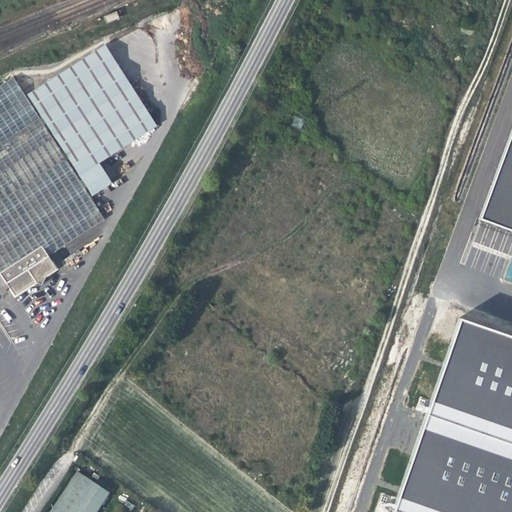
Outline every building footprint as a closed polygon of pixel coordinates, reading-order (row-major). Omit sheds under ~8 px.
[(103,17),(106,24),(118,18),(116,11),(103,17)] [(25,95),(77,176),(97,163),(153,127),(102,45),(25,95)] [(101,220),(12,79),(0,86),(0,285),(3,284),(24,270),(45,256),(101,220)] [(511,128),(479,218),(511,229),(511,128)] [(110,183),(97,163),(77,176),(89,196),(110,183)] [(24,270),(3,284),(11,296),(33,282),(39,285),(44,275),(53,269),(45,256),(24,270)] [(396,511),(511,511),(511,337),(455,320),(396,511)] [(94,511),(108,492),(76,471),(49,511),(94,511)]
